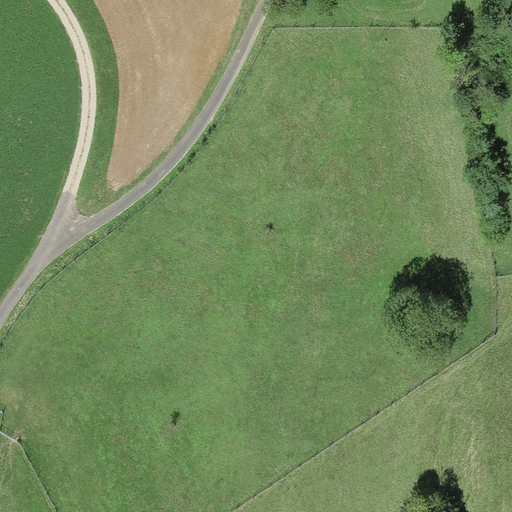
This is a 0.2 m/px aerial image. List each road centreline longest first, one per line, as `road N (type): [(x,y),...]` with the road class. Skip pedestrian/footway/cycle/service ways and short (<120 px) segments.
road 1 (track): [(264,0),(239,59),(165,170),(50,253),(0,321)]
road 2 (track): [(54,0),(88,82),(50,253)]
